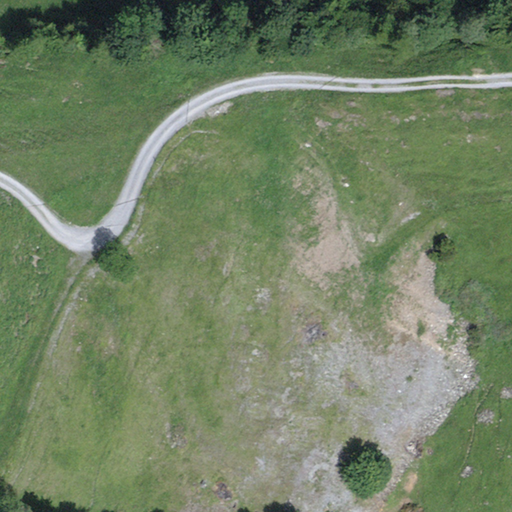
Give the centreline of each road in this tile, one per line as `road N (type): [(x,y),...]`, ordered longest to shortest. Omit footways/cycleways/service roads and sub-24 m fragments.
road 1 (track): [(511,80),(294,80),(225,91),(176,118),(116,221),(100,241),(84,243)]
road 2 (track): [(84,243),(0,437)]
